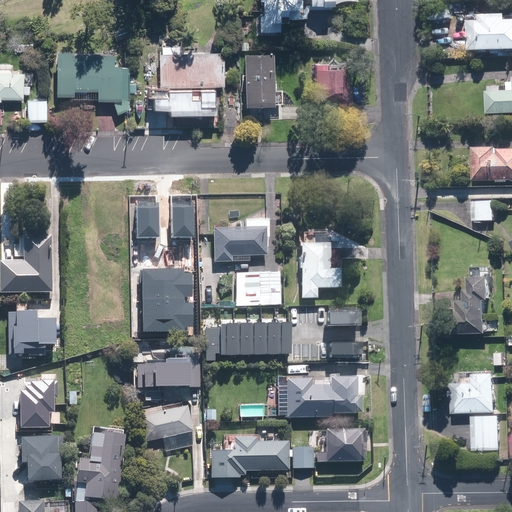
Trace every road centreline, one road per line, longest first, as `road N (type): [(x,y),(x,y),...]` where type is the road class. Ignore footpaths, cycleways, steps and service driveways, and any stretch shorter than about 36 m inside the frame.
road 1 (residential): [(0,164),(396,157)]
road 2 (residential): [(407,497),(396,157)]
road 3 (residential): [(407,497),(205,503),(175,511)]
road 4 (residential): [(396,157),(396,0)]
